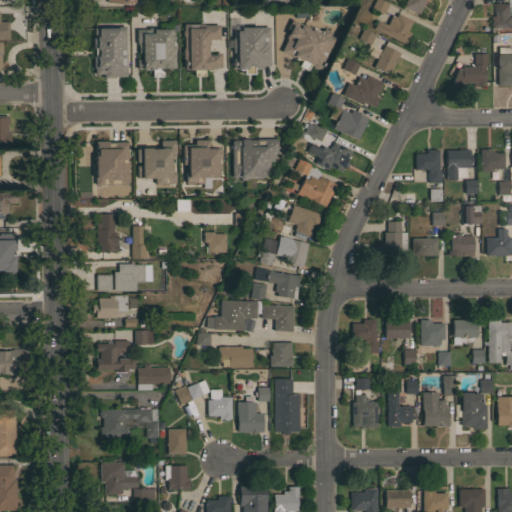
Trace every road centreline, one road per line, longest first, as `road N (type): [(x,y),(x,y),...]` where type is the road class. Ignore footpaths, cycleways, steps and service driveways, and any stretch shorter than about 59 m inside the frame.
road 1 (residential): [(467,0),(367,192),(333,290),(324,331),(323,511)]
road 2 (tertiary): [(51,0),(59,511)]
road 3 (residential): [(511,457),(222,460)]
road 4 (residential): [(54,113),(281,101)]
road 5 (residential): [(511,287),(333,290)]
